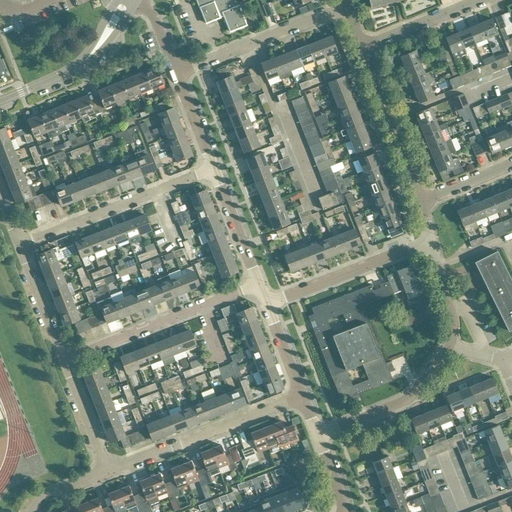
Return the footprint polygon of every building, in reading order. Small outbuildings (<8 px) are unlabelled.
[(235,7),(232,0),(197,0),(200,7),(206,23),(220,17),(219,16),(223,15),(230,31),(246,25),(239,5),(235,7)] [(273,15),(268,2),(262,5),(267,17),(273,15)] [(506,25),(511,22),(511,8),(501,13),(506,25)] [(498,27),(500,30),(504,28),(506,27),(504,24),(501,15),(495,18),(498,27)] [(492,19),(480,24),(486,39),(498,34),(492,19)] [(486,39),(480,24),(468,28),(475,43),(486,39)] [(475,43),(468,28),(457,33),(463,48),(475,43)] [(509,39),(504,28),(500,30),(504,41),(509,39)] [(457,33),(445,38),(451,53),(452,53),(454,58),(458,56),(460,57),(466,54),(463,48),(457,33)] [(331,37),(319,41),(325,56),(337,52),(331,37)] [(441,53),(443,52),(447,50),(442,39),(436,41),(441,53)] [(325,56),(319,41),(308,46),(314,61),(325,56)] [(314,61),(308,46),(296,50),(302,65),(314,61)] [(302,65),(296,50),(285,55),(290,70),(302,65)] [(400,56),(405,68),(420,62),(415,50),(400,56)] [(452,62),(447,50),(443,52),(447,64),(452,62)] [(511,65),(506,54),(507,56),(500,59),(495,61),(499,70),(511,65)] [(290,70),(285,55),(273,59),(279,74),(290,70)] [(279,74),(273,59),(261,64),(267,79),(279,74)] [(499,70),(495,61),(484,66),(488,75),(499,70)] [(425,73),(420,62),(405,68),(410,80),(425,73)] [(457,73),(452,62),(447,64),(452,75),(457,73)] [(488,75),(484,66),(472,70),(476,80),(488,75)] [(164,83),(157,67),(152,69),(151,67),(145,70),(146,71),(145,72),(152,88),(164,83)] [(248,69),(253,81),(258,79),(254,67),(248,69)] [(340,67),(331,71),(333,77),(342,73),(340,67)] [(476,80),(472,70),(460,75),(464,85),(476,80)] [(333,77),(331,71),(322,75),(324,80),(333,77)] [(431,71),(425,73),(410,80),(414,91),(429,85),(435,82),(431,71)] [(152,88),(145,72),(140,74),(139,72),(133,74),(134,76),(134,77),(140,93),(152,88)] [(217,82),(221,94),(236,88),(242,86),(240,81),(234,83),(232,76),(217,82)] [(329,82),(333,94),(348,88),(344,76),(329,82)] [(140,93),(134,77),(128,79),(128,77),(121,79),(122,81),(129,98),(140,93)] [(317,77),(308,80),(310,86),(319,82),(317,77)] [(457,87),(453,78),(449,80),(452,89),(457,87)] [(262,88),(258,79),(253,81),(256,90),(262,88)] [(310,86),(308,80),(299,84),(301,89),(310,86)] [(129,98),(122,81),(116,84),(116,82),(110,84),(110,86),(117,103),(116,103),(119,108),(124,106),(122,100),(129,98)] [(286,92),(288,98),(297,94),(295,89),(291,83),(284,86),(286,92)] [(434,97),(429,85),(414,91),(419,103),(434,97)] [(117,103),(110,86),(105,88),(104,87),(98,89),(99,91),(98,91),(101,97),(95,99),(100,113),(106,111),(105,108),(116,103),(117,103)] [(241,99),(236,88),(221,94),(226,105),(241,99)] [(353,100),(348,88),(333,94),(338,106),(353,100)] [(288,98),(286,92),(277,95),(279,101),(288,98)] [(259,95),(262,104),(268,102),(264,93),(259,95)] [(306,95),(309,103),(315,101),(312,93),(306,95)] [(457,110),(460,109),(468,106),(463,94),(452,98),(457,110)] [(507,94),(496,98),(500,109),(511,104),(511,103),(507,94)] [(100,113),(95,99),(89,102),(87,96),(82,98),(81,96),(75,98),(76,100),(75,101),(82,117),(81,117),(83,123),(89,120),(87,115),(93,112),(94,115),(100,113)] [(291,101),(294,109),(306,104),(303,97),(291,101)] [(484,103),(488,113),(493,111),(493,112),(500,109),(496,98),(484,103)] [(159,106),(158,106),(160,110),(173,105),(170,99),(158,104),(159,106)] [(245,111),(241,99),(226,105),(230,117),(245,111)] [(357,112),(353,100),(338,106),(342,117),(357,112)] [(82,117),(75,101),(70,103),(69,101),(63,103),(64,105),(63,105),(70,122),(81,117),(82,117)] [(319,110),(315,101),(309,103),(313,113),(319,110)] [(271,111),(268,102),(262,104),(266,113),(271,111)] [(488,113),(484,103),(472,108),(476,118),(488,113)] [(308,111),(306,104),(294,109),(296,116),(308,111)] [(70,122),(63,105),(58,108),(57,106),(51,108),(52,110),(60,132),(61,132),(66,129),(64,124),(70,122)] [(148,115),(160,110),(158,106),(147,111),(148,115)] [(468,106),(460,109),(457,110),(460,117),(462,116),(464,121),(469,119),(473,117),(468,106)] [(159,114),(163,126),(178,120),(174,108),(159,114)] [(415,114),(420,125),(435,119),(430,108),(415,114)] [(60,132),(52,110),(46,112),(46,111),(39,113),(40,115),(46,131),(47,131),(49,138),(61,133),(61,132),(60,132)] [(235,128),(250,122),(245,111),(230,117),(235,128)] [(311,117),(308,111),(296,116),(299,122),(311,117)] [(362,123),(357,112),(342,117),(347,128),(362,123)] [(46,131),(40,115),(34,117),(34,115),(28,118),(28,120),(35,136),(46,131)] [(133,121),(137,119),(135,115),(123,120),(126,127),(134,124),(133,121)] [(268,118),(271,127),(277,125),(273,116),(268,118)] [(315,118),(318,126),(324,124),(321,116),(315,118)] [(301,128),(313,123),(311,117),(299,122),(301,128)] [(478,128),(473,117),(469,119),(473,130),(478,128)] [(23,134),(24,134),(29,132),(24,118),(18,120),(22,130),(14,133),(15,137),(23,134)] [(435,119),(420,125),(425,137),(440,131),(448,127),(446,123),(438,126),(435,119)] [(183,131),(178,120),(163,126),(168,137),(183,131)] [(239,140),(254,134),(250,122),(235,128),(239,140)] [(140,125),(143,134),(149,132),(146,123),(140,125)] [(316,129),(313,123),(301,128),(304,134),(316,129)] [(366,135),(362,123),(347,128),(340,131),(342,136),(349,134),(351,140),(366,135)] [(327,133),(324,124),(318,126),(321,135),(327,133)] [(283,141),(277,125),(271,127),(274,136),(269,138),(272,145),(283,141)] [(137,126),(125,131),(128,136),(130,143),(135,142),(132,135),(139,132),(137,126)] [(0,129),(0,143),(9,140),(5,128),(0,129)] [(483,140),(478,128),(473,130),(478,142),(483,140)] [(306,140),(318,135),(316,129),(304,134),(306,140)] [(511,144),(511,137),(508,129),(497,133),(503,148),(511,144)] [(130,143),(128,136),(125,131),(117,134),(119,140),(123,138),(126,145),(130,143)] [(187,143),(183,131),(168,137),(162,139),(167,151),(172,149),(187,143)] [(444,142),(440,131),(425,137),(429,148),(444,142)] [(33,141),(29,132),(24,134),(27,143),(33,141)] [(153,141),(149,132),(143,134),(147,143),(153,141)] [(503,148),(497,133),(485,138),(491,153),(503,148)] [(259,146),(254,134),(239,140),(244,152),(259,146)] [(84,135),(76,138),(79,145),(87,143),(84,135)] [(309,147),(321,142),(320,139),(318,135),(306,140),(309,147)] [(371,146),(366,135),(351,140),(356,152),(371,146)] [(102,140),(105,145),(114,142),(111,136),(102,140)] [(323,148),(324,151),(330,149),(325,137),(320,139),(321,142),(323,148)] [(79,145),(76,138),(69,141),(72,148),(79,145)] [(0,156),(14,151),(9,140),(0,143),(0,156)] [(105,145),(102,140),(94,143),(96,149),(105,145)] [(444,142),(429,148),(434,160),(449,154),(455,152),(450,140),(444,142)] [(487,152),(483,140),(478,142),(471,145),(476,157),(487,152)] [(311,153),(323,148),(321,142),(309,147),(311,153)] [(42,143),(36,145),(39,151),(44,148),(42,143)] [(55,151),(53,147),(51,143),(45,146),(46,149),(41,152),(43,156),(55,151)] [(192,155),(187,143),(172,149),(177,161),(192,155)] [(88,145),(79,149),(81,154),(90,151),(88,145)] [(149,148),(153,157),(158,155),(155,145),(149,148)] [(29,148),(32,157),(38,155),(35,146),(29,148)] [(284,159),(289,156),(285,147),(280,149),(284,159)] [(148,155),(146,148),(134,153),(136,159),(142,174),(154,170),(149,155),(148,155)] [(326,155),(324,151),(323,148),(311,153),(313,159),(326,155)] [(81,154),(79,149),(70,152),(73,158),(81,154)] [(336,164),(330,149),(324,151),(326,155),(328,161),(330,166),(336,164)] [(18,163),(14,151),(0,156),(0,160),(3,169),(18,163)] [(64,152),(55,155),(57,161),(66,157),(64,152)] [(247,159),(251,171),(266,165),(262,153),(247,159)] [(359,160),(363,171),(378,165),(374,154),(359,160)] [(452,161),(449,154),(434,160),(439,172),(446,169),(447,172),(461,166),(458,158),(452,161)] [(42,164),(38,155),(32,157),(36,166),(42,164)] [(57,161),(55,155),(44,160),(46,165),(57,161)] [(163,166),(158,155),(153,157),(157,168),(163,166)] [(328,161),(326,155),(313,159),(316,166),(328,161)] [(293,166),(289,156),(284,159),(278,161),(282,170),(293,166)] [(67,167),(63,159),(57,162),(60,170),(67,167)] [(142,174),(136,159),(125,164),(131,179),(142,174)] [(330,166),(328,161),(316,166),(318,172),(331,167),(330,166)] [(23,174),(18,163),(3,169),(8,180),(23,174)] [(125,164),(113,168),(119,183),(131,179),(125,164)] [(271,177),(266,165),(251,171),(256,182),(271,177)] [(383,177),(378,165),(363,171),(368,183),(383,177)] [(333,173),(331,167),(318,172),(321,178),(333,173)] [(119,183),(113,168),(102,173),(108,188),(119,183)] [(38,172),(42,180),(47,178),(44,169),(38,172)] [(288,172),(292,182),(298,180),(294,170),(288,172)] [(335,179),(336,182),(342,180),(338,171),(333,173),(335,179)] [(108,188),(102,173),(90,177),(96,192),(108,188)] [(335,179),(333,173),(321,178),(323,183),(335,179)] [(27,186),(23,174),(8,180),(12,192),(27,186)] [(96,192),(90,177),(79,182),(85,197),(96,192)] [(275,188),(271,177),(256,182),(260,194),(275,188)] [(387,188),(383,177),(368,183),(372,194),(387,188)] [(51,187),(47,178),(42,180),(45,189),(51,187)] [(347,178),(342,180),(336,182),(337,184),(340,191),(345,189),(344,185),(349,183),(347,178)] [(325,189),(337,184),(336,182),(335,179),(323,183),(325,189)] [(301,188),(298,180),(292,182),(295,190),(301,188)] [(85,197),(79,182),(67,186),(73,201),(85,197)] [(341,194),(340,191),(337,184),(325,189),(327,195),(333,193),(334,196),(341,194)] [(32,198),(27,186),(12,192),(17,204),(27,200),(32,198)] [(73,201),(67,186),(55,191),(59,200),(61,206),(73,201)] [(280,199),(275,188),(260,194),(265,205),(280,199)] [(392,200),(387,188),(372,194),(377,206),(392,200)] [(511,205),(511,188),(503,192),(509,207),(511,205)] [(59,200),(55,191),(54,189),(49,191),(53,202),(59,200)] [(191,196),(195,207),(210,202),(206,190),(191,196)] [(53,202),(49,191),(44,193),(48,204),(53,202)] [(299,198),(301,205),(306,202),(302,192),(290,196),(292,201),(299,198)] [(345,194),(349,203),(354,201),(351,192),(345,194)] [(509,207),(503,192),(491,197),(498,212),(509,207)] [(48,204),(44,193),(38,195),(42,207),(48,204)] [(337,205),(334,196),(333,193),(327,195),(318,199),(323,211),(337,205)] [(344,202),(341,194),(334,196),(337,205),(344,202)] [(42,207),(38,195),(33,198),(37,209),(42,207)] [(498,212),(491,197),(480,201),(486,216),(498,212)] [(37,209),(33,198),(32,198),(27,200),(31,211),(37,209)] [(284,211),(280,199),(265,205),(269,217),(284,211)] [(396,212),(392,200),(377,206),(381,218),(396,212)] [(171,203),(175,215),(181,213),(177,201),(171,203)] [(358,210),(354,201),(349,203),(352,212),(358,210)] [(486,216),(480,201),(469,206),(475,221),(486,216)] [(215,213),(210,202),(195,207),(200,219),(215,213)] [(311,215),(306,202),(301,205),(304,212),(298,214),(300,219),(309,216),(311,215)] [(345,212),(342,206),(334,210),(336,215),(345,212)] [(475,221),(469,206),(457,211),(463,226),(475,221)] [(336,215),(334,210),(324,213),(327,219),(336,215)] [(187,211),(181,213),(175,215),(176,218),(180,226),(186,224),(191,222),(187,211)] [(289,223),(284,211),(269,217),(274,229),(289,223)] [(318,212),(311,215),(309,216),(311,221),(320,218),(318,212)] [(401,223),(396,212),(381,218),(386,229),(401,223)] [(219,225),(215,213),(200,219),(204,230),(219,225)] [(145,215),(133,219),(139,234),(151,230),(145,215)] [(354,217),(357,226),(363,224),(363,223),(360,215),(354,217)] [(309,216),(300,219),(302,225),(311,221),(309,216)] [(511,231),(511,217),(502,222),(507,233),(511,231)] [(139,234),(133,219),(122,224),(127,239),(139,234)] [(369,239),(365,227),(374,224),(372,220),(363,223),(363,224),(357,226),(364,242),(369,239)] [(507,233),(502,222),(490,226),(494,234),(493,234),(495,238),(507,233)] [(127,239),(122,224),(110,228),(116,244),(127,239)] [(188,231),(186,224),(180,226),(184,238),(194,235),(192,229),(188,231)] [(296,224),(287,227),(290,233),(298,229),(296,224)] [(224,236),(219,225),(204,230),(209,242),(224,236)] [(290,233),(287,227),(276,232),(278,237),(290,233)] [(116,244),(110,228),(98,233),(104,248),(116,244)] [(355,229),(343,234),(349,249),(361,244),(355,229)] [(104,248),(98,233),(87,237),(93,252),(104,248)] [(349,249),(343,234),(332,238),(337,253),(349,249)] [(484,243),(495,238),(493,234),(482,239),(484,243)] [(228,248),(224,236),(209,242),(213,254),(228,248)] [(93,252),(87,237),(75,242),(85,266),(89,264),(86,255),(93,252)] [(484,243),(482,239),(481,237),(469,242),(472,248),(484,243)] [(337,253),(332,238),(320,243),(326,258),(337,253)] [(183,242),(186,251),(192,249),(188,240),(183,242)] [(326,258),(320,243),(308,247),(314,262),(326,258)] [(71,255),(77,253),(73,244),(59,250),(58,247),(37,255),(42,267),(57,261),(71,255)] [(314,262),(308,247),(297,251),(302,266),(314,262)] [(182,248),(172,252),(175,258),(184,254),(182,248)] [(233,259),(228,248),(213,254),(218,265),(233,259)] [(155,249),(146,252),(148,258),(157,255),(155,249)] [(195,258),(192,249),(186,251),(190,260),(195,258)] [(302,266),(297,251),(285,256),(291,271),(302,266)] [(511,281),(497,251),(475,262),(508,331),(511,329),(511,281)] [(148,258),(146,252),(137,255),(139,261),(148,258)] [(175,258),(172,252),(164,255),(166,261),(175,258)] [(77,253),(71,255),(74,264),(80,262),(77,253)] [(158,258),(150,261),(152,267),(160,264),(158,258)] [(126,269),(123,263),(122,259),(118,260),(120,265),(115,267),(117,272),(126,269)] [(122,259),(123,263),(126,269),(135,265),(133,260),(124,263),(122,259)] [(237,271),(233,259),(218,265),(222,277),(237,271)] [(61,273),(57,261),(42,267),(46,278),(61,273)] [(152,267),(150,261),(140,265),(142,270),(152,267)] [(194,264),(198,273),(203,271),(200,262),(194,264)] [(137,271),(135,265),(126,269),(128,274),(137,271)] [(108,267),(100,270),(102,276),(111,273),(108,267)] [(386,276),(388,281),(393,294),(404,289),(408,300),(421,295),(410,267),(386,276)] [(77,270),(80,279),(86,277),(83,268),(77,270)] [(128,274),(126,269),(117,272),(120,278),(128,274)] [(102,276),(100,270),(91,274),(93,279),(102,276)] [(194,271),(182,276),(188,291),(200,286),(194,271)] [(208,282),(203,271),(198,273),(202,285),(208,282)] [(66,284),(61,273),(46,278),(51,290),(66,284)] [(112,276),(103,280),(105,285),(114,282),(112,276)] [(176,295),(170,280),(168,276),(157,280),(159,285),(164,300),(176,295)] [(188,291),(182,276),(170,280),(176,295),(188,291)] [(89,285),(86,277),(80,279),(84,288),(89,285)] [(105,285),(103,280),(95,283),(97,288),(105,285)] [(342,394),(345,403),(353,400),(352,397),(392,381),(389,372),(395,370),(395,369),(393,370),(390,362),(392,362),(391,361),(385,363),(363,305),(393,294),(388,281),(380,285),(381,288),(373,291),(371,285),(311,308),(314,314),(308,316),(339,395),(342,394)] [(70,296),(66,284),(51,290),(55,302),(70,296)] [(164,300),(159,285),(147,289),(153,304),(164,300)] [(153,304),(147,289),(135,294),(141,309),(153,304)] [(86,293),(89,302),(94,300),(95,300),(91,291),(86,293)] [(141,309),(135,294),(124,298),(130,313),(141,309)] [(75,307),(70,296),(55,302),(60,313),(75,307)] [(130,313),(124,298),(113,303),(118,318),(130,313)] [(98,308),(95,300),(94,300),(89,302),(92,311),(94,310),(96,315),(97,315),(101,313),(99,308),(98,308)] [(118,318),(113,303),(99,308),(101,313),(102,312),(106,323),(118,318)] [(79,319),(75,307),(60,313),(64,325),(79,319)] [(236,313),(241,325),(256,319),(251,307),(236,313)] [(106,323),(102,312),(101,313),(97,315),(101,325),(106,323)] [(402,320),(405,327),(423,320),(420,313),(402,320)] [(101,325),(97,315),(96,315),(91,317),(95,327),(101,325)] [(95,327),(91,317),(86,319),(90,329),(95,327)] [(216,321),(221,333),(229,329),(225,318),(216,321)] [(90,329),(86,319),(80,321),(84,331),(90,329)] [(261,331),(256,319),(241,325),(246,336),(261,331)] [(84,331),(80,321),(75,323),(79,333),(84,331)] [(190,330),(179,335),(184,350),(196,345),(190,330)] [(265,342),(261,331),(246,336),(250,348),(265,342)] [(222,335),(226,344),(231,342),(231,341),(234,340),(232,335),(229,336),(228,333),(222,335)] [(184,350),(179,335),(167,339),(173,354),(184,350)] [(173,354),(167,339),(155,344),(161,359),(173,354)] [(235,351),(231,342),(226,344),(229,353),(235,351)] [(270,354),(265,342),(250,348),(255,360),(270,354)] [(161,359),(155,344),(144,348),(150,363),(161,359)] [(150,363),(144,348),(132,353),(138,368),(150,363)] [(236,362),(244,359),(241,351),(230,356),(232,362),(230,363),(230,364),(232,369),(237,366),(236,362)] [(408,351),(392,356),(398,375),(415,369),(408,351)] [(138,368),(132,353),(120,357),(126,373),(138,368)] [(274,366),(270,354),(255,360),(259,371),(274,366)] [(113,364),(117,373),(122,371),(118,361),(113,364)] [(234,375),(232,369),(230,364),(218,368),(220,374),(226,371),(229,377),(234,375)] [(203,370),(201,365),(192,368),(194,374),(203,370)] [(87,384),(102,378),(98,366),(83,372),(87,384)] [(167,377),(175,374),(172,366),(164,370),(167,377)] [(241,375),(237,366),(232,369),(234,375),(235,377),(241,375)] [(279,377),(274,366),(259,371),(264,383),(279,377)] [(194,374),(192,368),(183,371),(185,377),(194,374)] [(220,374),(218,368),(209,372),(211,378),(220,374)] [(125,379),(122,371),(117,373),(120,381),(125,379)] [(204,373),(195,377),(197,383),(206,379),(204,373)] [(178,375),(169,379),(171,384),(181,381),(178,375)] [(197,383),(195,377),(186,381),(188,386),(197,383)] [(283,389),(279,377),(264,383),(268,395),(283,389)] [(493,377),(481,382),(487,397),(499,392),(493,377)] [(107,390),(102,378),(87,384),(92,396),(107,390)] [(171,384),(169,379),(160,382),(162,388),(171,384)] [(240,381),(243,391),(249,389),(246,379),(240,381)] [(183,386),(181,381),(171,384),(173,390),(183,386)] [(487,397),(481,382),(469,387),(475,402),(487,397)] [(155,383),(145,386),(148,392),(157,388),(155,383)] [(122,386),(126,396),(131,394),(127,384),(122,386)] [(173,390),(171,384),(162,388),(164,393),(173,390)] [(148,392),(145,386),(136,390),(139,395),(148,392)] [(475,402),(469,387),(458,391),(464,406),(475,402)] [(240,389),(228,393),(234,408),(245,404),(240,389)] [(253,399),(249,389),(243,391),(248,401),(253,399)] [(111,401),(107,390),(92,396),(96,407),(111,401)] [(158,391),(148,395),(151,401),(160,397),(158,391)] [(464,406),(458,391),(446,396),(452,411),(464,406)] [(234,408),(228,393),(216,398),(222,413),(234,408)] [(134,402),(131,394),(126,396),(129,404),(134,402)] [(151,401),(148,395),(140,398),(142,404),(151,401)] [(222,413),(216,398),(205,402),(211,417),(222,413)] [(116,413),(111,401),(96,407),(101,419),(116,413)] [(211,417),(205,402),(193,407),(199,422),(211,417)] [(446,405),(434,409),(440,425),(452,420),(446,405)] [(131,409),(134,419),(140,417),(136,407),(131,409)] [(199,422),(193,407),(182,411),(187,426),(199,422)] [(440,425),(434,409),(422,414),(428,429),(440,425)] [(187,426),(182,411),(170,416),(176,431),(187,426)] [(494,416),(495,418),(497,422),(509,417),(506,411),(494,416)] [(120,424),(116,413),(101,419),(105,430),(120,424)] [(428,429),(422,414),(410,419),(417,434),(428,429)] [(176,431),(170,416),(158,420),(164,435),(176,431)] [(143,425),(140,417),(134,419),(138,427),(143,425)] [(485,427),(497,422),(495,418),(484,422),(485,427)] [(164,435),(158,420),(147,425),(148,427),(152,438),(153,440),(164,435)] [(284,428),(281,421),(271,425),(278,444),(280,447),(299,440),(293,425),(284,428)] [(474,431),(485,427),(484,422),(472,427),(474,431)] [(125,436),(120,424),(105,430),(110,442),(120,438),(125,436)] [(278,444),(271,425),(261,429),(268,448),(269,448),(270,453),(275,451),(273,446),(278,444)] [(498,425),(478,433),(480,438),(486,436),(488,443),(503,437),(498,425)] [(152,438),(148,427),(142,430),(146,440),(152,438)] [(247,441),(253,455),(268,448),(261,429),(250,433),(253,439),(247,441)] [(146,440),(142,430),(136,432),(140,442),(146,440)] [(140,442),(136,432),(131,434),(135,444),(140,442)] [(135,444),(131,434),(125,436),(129,446),(135,444)] [(455,442),(460,440),(458,434),(453,436),(453,437),(446,440),(449,449),(457,446),(455,442)] [(125,436),(120,438),(124,448),(129,446),(125,436)] [(449,449),(446,440),(445,437),(433,441),(435,444),(434,444),(438,454),(449,449)] [(508,448),(503,437),(488,443),(493,454),(508,448)] [(469,450),(464,438),(460,440),(455,442),(457,446),(460,454),(469,450)] [(253,455),(247,441),(242,443),(247,457),(253,455)] [(426,459),(422,449),(420,444),(415,446),(419,456),(415,458),(417,462),(426,459)] [(438,454),(434,444),(422,449),(426,459),(438,454)] [(221,445),(211,449),(218,468),(221,474),(230,470),(236,468),(232,456),(226,458),(221,445)] [(511,459),(511,458),(508,448),(493,454),(497,466),(511,459)] [(218,468),(211,449),(200,453),(207,470),(202,472),(206,484),(212,482),(208,472),(218,468)] [(474,462),(469,450),(460,454),(464,465),(474,462)] [(293,451),(288,463),(295,466),(300,454),(293,451)] [(372,462),(377,474),(392,468),(387,456),(372,462)] [(414,458),(405,462),(407,469),(417,465),(414,458)] [(430,470),(426,459),(417,462),(421,474),(430,470)] [(511,473),(511,459),(497,466),(502,477),(511,473)] [(191,461),(181,465),(188,484),(198,480),(201,486),(202,491),(206,494),(210,492),(206,484),(202,472),(196,474),(195,472),(191,461)] [(478,473),(474,462),(464,465),(469,477),(478,473)] [(188,484),(181,465),(170,469),(176,482),(170,484),(175,496),(181,494),(179,488),(188,484)] [(397,479),(392,468),(377,474),(382,485),(397,479)] [(435,482),(430,470),(421,474),(426,485),(435,482)] [(483,471),(478,473),(469,477),(473,488),(487,483),(483,471)] [(160,473),(149,477),(157,496),(167,493),(169,499),(175,496),(170,484),(165,486),(160,473)] [(511,487),(511,473),(502,477),(507,489),(511,487)] [(157,496),(149,477),(139,481),(144,495),(139,497),(144,509),(150,507),(149,505),(159,501),(157,497),(157,496)] [(401,491),(397,479),(382,485),(386,497),(401,491)] [(412,494),(425,490),(423,482),(410,485),(412,494)] [(439,493),(435,482),(426,485),(429,493),(430,497),(439,493)] [(297,483),(287,487),(295,509),(305,505),(297,483)] [(492,495),(487,483),(473,488),(478,500),(492,495)] [(129,485),(118,489),(126,509),(136,505),(138,511),(144,509),(139,497),(134,499),(129,485)] [(287,487),(277,490),(285,511),(288,511),(295,509),(287,487)] [(126,509),(118,489),(108,494),(113,507),(108,509),(109,511),(121,511),(126,509)] [(285,511),(277,490),(268,494),(274,511),(285,511)] [(406,502),(401,491),(386,497),(390,508),(406,502)] [(444,505),(439,493),(430,497),(429,493),(421,497),(426,511),(444,505)] [(274,511),(268,494),(258,498),(260,503),(260,502),(263,511),(274,511)] [(499,506),(510,501),(509,497),(497,501),(499,506)] [(97,498),(87,502),(91,511),(109,511),(108,509),(103,511),(97,498)] [(499,506),(497,501),(486,506),(487,511),(496,511),(501,510),(499,506)] [(91,511),(87,502),(77,506),(79,511),(91,511)] [(260,503),(250,506),(252,511),(263,511),(260,502),(260,503)] [(409,511),(406,502),(390,508),(391,511),(409,511)]
